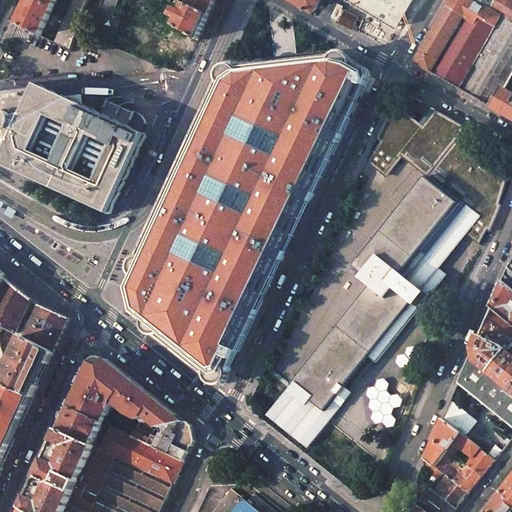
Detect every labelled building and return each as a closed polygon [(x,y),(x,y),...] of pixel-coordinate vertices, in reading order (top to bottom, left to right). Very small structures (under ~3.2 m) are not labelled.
[(58,0),(28,0),(16,25),(41,36),(58,0)] [(88,0),(74,0),(54,43),(71,52),(80,26),(88,0)] [(181,0),(181,1),(180,2),(210,16),(217,0),(181,0)] [(356,0),(399,25),(413,0),(356,0)] [(511,0),(451,0),(447,7),(476,24),(479,18),(496,27),(501,17),(511,22),(511,0)] [(210,16),(180,2),(173,16),(178,18),(175,25),(199,40),(210,16)] [(496,27),(460,89),(474,97),(493,108),(505,88),(511,75),(511,22),(501,17),(496,27)] [(137,275),(130,289),(136,313),(147,322),(148,322),(148,327),(151,332),(154,334),(157,334),(158,336),(183,356),(209,376),(210,377),(212,381),(214,382),(218,384),(222,384),(225,382),(228,379),(229,376),(229,372),(230,372),(232,368),(231,368),(371,76),(369,71),(357,64),(357,63),(352,60),(352,61),(349,57),(345,55),(343,55),(339,56),(336,58),(335,57),(321,59),(318,60),(317,64),(257,71),(256,68),(253,67),(251,66),(248,67),(237,68),(237,69),(233,68),(230,68),(228,68),(225,71),(223,74),(222,76),(222,80),(221,80),(139,259),(140,260),(136,264),(134,269),(135,272),(137,275)] [(122,106),(107,99),(100,114),(61,96),(41,87),(30,88),(21,89),(2,91),(0,91),(0,154),(8,158),(5,164),(111,213),(147,136),(129,127),(136,113),(122,106)] [(511,92),(505,88),(493,108),(511,119),(511,92)] [(385,176),(401,156),(406,150),(436,158),(481,205),(477,211),(484,217),(470,234),(474,237),(473,239),(480,245),(489,231),(490,232),(502,205),(500,204),(509,175),(460,135),(465,127),(436,110),(424,125),(407,112),(404,117),(392,108),(377,139),(381,142),(368,163),(385,176)] [(429,175),(469,206),(477,211),(481,205),(436,158),(406,150),(401,156),(427,177),(429,175)] [(427,177),(355,267),(375,282),(292,385),(293,386),(295,388),(293,391),(291,389),(289,388),(268,414),(309,447),(329,421),(322,415),(346,386),(350,380),(369,357),(377,363),(404,329),(397,323),(413,302),(426,284),(414,275),(469,206),(429,175),(427,177)] [(397,323),(404,329),(448,275),(441,269),(470,234),(484,217),(477,211),(469,206),(414,275),(426,284),(413,302),(397,323)] [(511,265),(510,263),(506,272),(503,280),(511,288),(511,265)] [(0,295),(9,280),(0,272),(0,295)] [(38,303),(9,280),(0,295),(0,333),(4,326),(23,336),(38,303)] [(511,288),(503,280),(497,294),(491,307),(511,324),(511,288)] [(42,306),(38,303),(23,336),(25,337),(56,352),(71,319),(42,306)] [(511,343),(511,324),(491,307),(486,318),(479,335),(507,349),(511,343)] [(477,363),(511,391),(511,343),(507,349),(479,335),(476,342),(473,348),(477,363)] [(3,383),(35,399),(56,352),(25,337),(3,383)] [(511,391),(477,363),(473,348),(460,382),(511,423),(511,391)] [(163,428),(187,422),(108,359),(103,365),(99,366),(93,363),(72,407),(105,423),(113,405),(117,403),(124,408),(124,409),(142,421),(156,430),(161,428),(163,428)] [(10,444),(21,420),(25,421),(35,399),(3,383),(0,381),(0,467),(3,469),(13,446),(10,444)] [(322,415),(329,421),(354,393),(346,386),(322,415)] [(467,437),(477,422),(452,402),(445,419),(462,433),(467,437)] [(72,407),(62,430),(118,457),(175,485),(186,462),(134,437),(113,427),(105,444),(97,440),(105,423),(72,407)] [(438,432),(426,459),(436,466),(449,450),(462,433),(445,419),(444,419),(438,432)] [(187,422),(163,428),(164,433),(161,439),(157,437),(161,428),(156,430),(142,421),(134,437),(186,462),(196,441),(192,427),(187,422)] [(61,430),(26,509),(31,511),(92,511),(118,457),(62,430),(61,430)] [(467,437),(462,433),(449,450),(454,455),(460,448),(473,458),(468,465),(483,477),(491,467),(496,461),(488,455),(481,449),(482,449),(467,437)] [(503,452),(495,446),(488,455),(496,461),(503,452)] [(454,455),(449,450),(436,466),(443,472),(448,476),(451,479),(455,481),(458,477),(454,475),(457,472),(453,469),(455,467),(459,470),(465,463),(454,455)] [(118,457),(92,511),(162,511),(175,485),(118,457)] [(436,466),(426,459),(423,466),(439,478),(443,472),(436,466)] [(468,465),(465,463),(459,470),(462,473),(458,477),(455,481),(470,493),(479,481),(483,477),(468,465)] [(451,479),(448,476),(436,491),(457,508),(465,498),(470,493),(455,481),(451,479)] [(436,491),(418,479),(418,492),(418,503),(428,511),(454,511),(457,508),(436,491)] [(511,481),(511,483),(503,492),(510,498),(511,499),(511,481)] [(261,511),(250,503),(232,489),(213,511),(261,511)] [(511,511),(511,499),(510,498),(503,492),(499,497),(487,511),(511,511)] [(250,503),(261,511),(278,511),(256,493),(251,499),(254,501),(250,503)] [(428,511),(418,503),(417,511),(428,511)]
